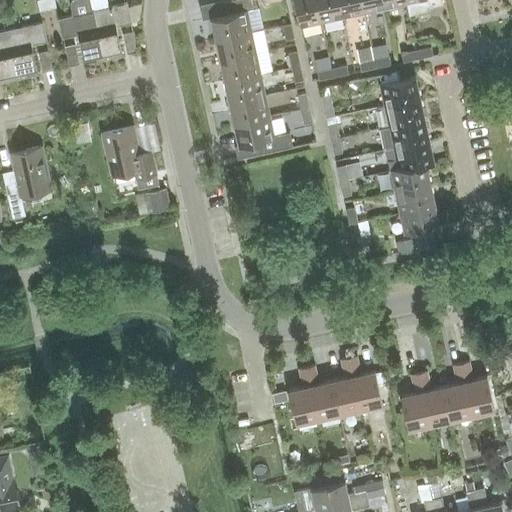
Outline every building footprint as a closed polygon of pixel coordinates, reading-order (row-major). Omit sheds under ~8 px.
[(36,0),(39,10),(47,8),(45,0),(36,0)] [(45,0),(47,8),(56,6),(54,0),(45,0)] [(70,4),(73,15),(58,19),(62,38),(78,34),(84,63),(103,59),(92,11),(93,11),(90,0),(71,0),(71,1),(71,2),(70,3),(70,4)] [(215,39),(251,32),(246,10),(252,9),(250,0),(232,0),(223,2),(226,14),(211,18),(215,39)] [(293,0),(300,27),(321,22),(316,0),(293,0)] [(338,0),(316,0),(321,22),(342,18),(338,0)] [(360,0),(338,0),(342,18),(364,13),(360,0)] [(382,0),(360,0),(364,13),(385,8),(382,0)] [(404,0),(382,0),(385,8),(406,4),(404,0)] [(404,0),(406,4),(407,4),(409,14),(425,11),(429,7),(441,5),(440,0),(404,0)] [(92,11),(103,59),(122,54),(115,26),(131,23),(127,3),(93,11),(92,11)] [(8,30),(18,77),(37,73),(31,45),(46,41),(42,22),(8,30)] [(294,37),(290,22),(282,24),(285,39),(294,37)] [(0,81),(18,77),(8,30),(0,31),(0,81)] [(255,53),(251,32),(215,39),(220,60),(255,53)] [(431,46),(416,49),(417,57),(432,54),(431,46)] [(403,60),(417,57),(416,49),(401,52),(403,60)] [(288,52),(291,67),(300,65),(296,50),(288,52)] [(260,74),(255,53),(220,60),(224,82),(260,74)] [(389,55),(373,59),(375,67),(390,63),(389,55)] [(361,70),(375,67),(373,59),(359,62),(361,70)] [(346,64),(331,68),(333,76),(348,73),(346,64)] [(303,80),(300,65),(291,67),(295,82),(303,80)] [(319,79),(333,76),(331,68),(317,70),(319,79)] [(265,95),(260,74),(224,82),(229,103),(265,95)] [(379,83),(384,105),(419,97),(415,76),(379,83)] [(334,114),(329,88),(320,90),(325,116),(334,114)] [(297,94),(300,109),(309,107),(306,92),(297,94)] [(269,116),(265,95),(229,103),(234,124),(269,116)] [(419,97),(384,105),(384,106),(377,107),(378,110),(375,110),(379,128),(424,119),(419,97)] [(309,107),(300,109),(303,123),(312,121),(309,107)] [(234,124),(238,146),(254,142),(256,154),(292,146),(289,132),(273,136),(269,116),(234,124)] [(393,146),(393,147),(429,140),(424,119),(379,128),(383,149),(393,146)] [(331,139),(340,137),(336,121),(327,123),(331,139)] [(132,126),(102,133),(111,175),(134,170),(136,178),(138,189),(158,184),(156,174),(151,151),(139,153),(132,126)] [(340,137),(331,139),(334,153),(343,151),(340,137)] [(393,147),(395,159),(388,160),(390,170),(433,161),(429,140),(393,147)] [(20,195),(51,189),(41,146),(11,153),(19,191),(7,194),(12,217),(25,214),(20,195)] [(336,166),(340,181),(348,179),(362,176),(359,161),(336,166)] [(390,170),(394,192),(430,184),(425,163),(433,162),(433,161),(390,170)] [(351,193),(348,179),(340,181),(343,195),(351,193)] [(394,192),(399,213),(435,205),(430,184),(394,192)] [(165,188),(145,192),(150,212),(169,208),(165,188)] [(439,227),(435,205),(399,213),(404,234),(439,227)] [(354,206),(346,208),(349,224),(358,222),(357,221),(354,206)] [(358,222),(349,224),(352,238),(361,236),(358,222)] [(413,238),(398,241),(400,253),(416,249),(413,238)] [(348,357),(360,409),(382,404),(374,370),(360,373),(356,355),(348,357)] [(344,376),(331,379),(338,414),(360,409),(348,357),(340,359),(344,376)] [(461,363),(472,415),(494,410),(486,375),(473,378),(469,361),(461,363)] [(456,382),(443,385),(451,419),(472,415),(461,363),(452,365),(456,382)] [(314,365),(306,366),(317,418),(338,414),(331,379),(318,382),(314,365)] [(295,423),(317,418),(306,366),(298,368),(302,386),(288,389),(295,423)] [(426,370),(418,372),(430,424),(451,419),(443,385),(430,388),(426,370)] [(408,429),(430,424),(418,372),(410,374),(414,392),(400,395),(408,429)] [(284,390),(271,393),(273,402),(286,399),(284,390)] [(511,434),(506,412),(498,414),(503,436),(511,434)] [(506,446),(498,448),(501,456),(509,454),(506,446)] [(45,457),(43,447),(28,450),(31,460),(45,457)] [(0,511),(19,508),(13,479),(12,479),(7,456),(0,457),(0,511)] [(511,457),(503,461),(509,474),(511,473),(511,457)] [(495,467),(482,470),(484,482),(497,479),(495,467)] [(435,472),(426,474),(428,483),(432,482),(437,481),(435,472)] [(310,487),(315,509),(367,498),(384,494),(382,481),(364,485),(365,490),(347,493),(344,480),(310,487)] [(472,481),(464,483),(466,491),(474,489),(472,481)] [(474,490),(479,511),(502,511),(500,502),(487,505),(484,488),(474,490)] [(469,509),(457,511),(456,511),(479,511),(474,490),(465,492),(469,509)] [(444,511),(441,497),(432,499),(434,511),(456,511),(457,511),(453,511),(444,511)] [(369,506),(367,498),(315,509),(315,511),(351,511),(351,510),(369,506)] [(434,511),(432,499),(423,501),(425,511),(434,511)]
